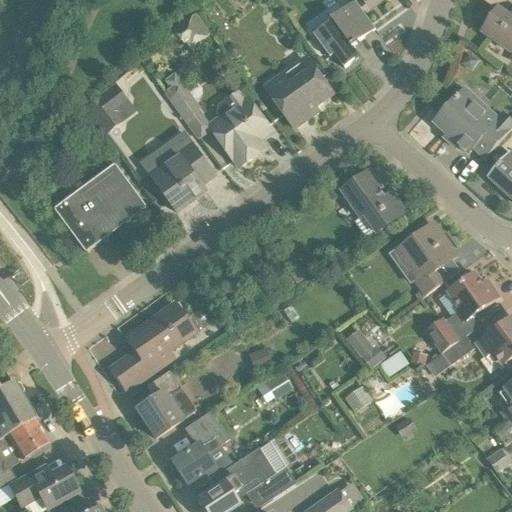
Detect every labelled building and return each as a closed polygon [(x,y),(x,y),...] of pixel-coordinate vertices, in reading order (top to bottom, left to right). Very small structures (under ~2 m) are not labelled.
[(345,69),(361,58),(353,47),(377,30),(356,2),(332,19),(333,22),(314,35),(331,58),(335,55),(345,69)] [(499,10),(483,33),(511,53),(511,17),(511,19),(499,10)] [(208,29),(197,14),(174,30),(175,32),(178,37),(184,33),(190,42),(208,29)] [(148,53),(149,54),(153,60),(164,52),(159,45),(148,53)] [(141,60),(142,62),(147,69),(155,63),(153,60),(149,54),(141,60)] [(469,71),(475,70),(479,62),(468,55),(461,65),(469,71)] [(334,95),(315,69),(293,86),(285,75),(266,89),(295,130),(310,119),(307,115),(334,95)] [(166,95),(184,120),(201,108),(175,73),(164,80),(172,91),(166,95)] [(89,107),(89,108),(100,123),(108,134),(121,124),(113,114),(113,113),(129,101),(117,85),(101,97),(102,98),(89,107)] [(228,97),(237,108),(209,128),(240,170),(268,149),(262,141),(273,134),(248,100),(240,88),(228,97)] [(486,160),(511,131),(511,122),(504,115),(499,120),(466,90),(435,124),(469,155),(474,149),(486,160)] [(150,176),(178,215),(207,194),(203,187),(216,178),(192,146),(171,161),(161,147),(140,163),(150,176)] [(511,155),(510,154),(488,179),(508,198),(511,195),(511,196),(511,155)] [(86,256),(148,210),(116,166),(54,212),(86,256)] [(364,220),(376,237),(407,214),(392,194),(386,199),(369,174),(343,193),(362,221),(364,220)] [(22,197),(30,191),(20,177),(19,178),(20,180),(13,185),(22,197)] [(433,228),(394,255),(421,293),(416,297),(420,303),(426,300),(449,283),(441,271),(459,259),(447,242),(444,244),(433,228)] [(294,285),(306,276),(292,256),(280,266),(294,285)] [(485,287),(477,276),(448,296),(449,298),(441,303),(450,316),(427,333),(436,344),(443,355),(467,339),(485,326),(477,316),(501,300),(489,284),(485,287)] [(135,355),(109,373),(125,396),(175,361),(171,355),(196,337),(174,306),(157,318),(159,321),(127,343),(135,355)] [(502,368),(511,361),(511,321),(476,347),(486,361),(493,356),(502,368)] [(376,348),(361,330),(350,339),(374,369),(389,357),(379,345),(376,348)] [(476,351),(467,339),(443,355),(427,367),(435,380),(452,368),(476,351)] [(265,350),(248,357),(255,373),(272,366),(265,350)] [(401,353),(380,367),(389,379),(410,365),(401,353)] [(411,364),(412,364),(426,367),(428,357),(426,357),(414,355),(413,354),(411,364)] [(146,389),(153,400),(136,411),(156,441),(184,422),(182,420),(195,411),(169,373),(146,389)] [(282,373),(264,384),(275,402),(293,391),(282,373)] [(334,382),(329,385),(334,392),(339,389),(334,382)] [(12,385),(0,391),(0,441),(6,439),(34,422),(20,398),(21,397),(22,391),(20,388),(14,385),(13,386),(12,385)] [(506,448),(511,444),(511,387),(505,393),(511,402),(511,405),(500,414),(508,425),(495,434),(506,448)] [(351,411),(369,403),(362,389),(345,396),(351,411)] [(184,431),(195,447),(171,463),(187,487),(215,468),(206,456),(229,442),(210,413),(184,431)] [(418,432),(410,419),(396,428),(403,441),(418,432)] [(48,447),(34,422),(6,439),(0,441),(0,471),(1,473),(0,473),(0,490),(6,487),(16,481),(10,470),(21,463),(48,447)] [(230,511),(239,507),(236,502),(262,486),(272,501),(295,486),(284,469),(274,476),(258,451),(209,483),(214,489),(196,501),(202,511),(230,511)] [(488,462),(498,475),(510,467),(505,460),(507,458),(502,451),(488,461),(488,462)] [(77,493),(63,469),(50,476),(44,466),(16,481),(6,487),(20,511),(39,500),(46,511),(77,493)] [(349,511),(351,511),(337,492),(308,511),(349,511)]
